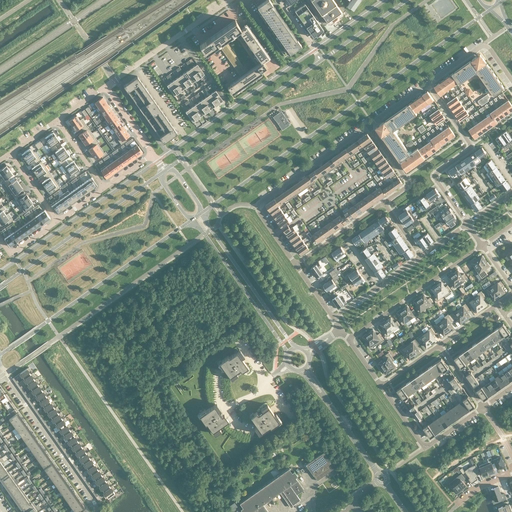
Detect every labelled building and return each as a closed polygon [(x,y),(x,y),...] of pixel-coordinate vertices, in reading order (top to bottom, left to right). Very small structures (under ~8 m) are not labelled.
[(269,0),(266,0),(257,7),(290,53),(301,45),(269,0)] [(342,13),(337,5),(333,0),(310,0),(321,16),(321,15),(327,23),(328,23),(328,24),(329,24),(329,23),(330,23),(330,22),(329,22),(333,19),(334,19),(333,20),(334,22),(338,19),(337,17),(336,18),(336,17),(340,14),(340,15),(341,15),(342,14),(342,13)] [(349,0),(350,1),(348,4),(354,8),(360,0),(349,0)] [(298,9),(298,10),(296,12),(298,15),(303,22),(306,27),(313,37),(316,35),(317,36),(323,30),(308,8),(306,5),(303,7),(302,6),(298,9)] [(206,41),(199,45),(205,53),(211,49),(239,30),(241,28),(235,20),(206,41)] [(227,87),(232,94),(262,73),(261,71),(266,67),(263,62),(270,57),(247,25),(239,31),(261,62),(230,84),(230,85),(227,87)] [(453,73),(452,73),(460,84),(463,82),(463,81),(462,80),(464,78),(465,80),(469,77),(468,76),(470,74),(471,76),(472,75),(473,76),(474,75),(479,76),(480,77),(481,77),(494,95),(504,88),(504,87),(502,85),(502,84),(501,85),(500,85),(499,83),(500,82),(500,81),(500,82),(498,79),(498,78),(498,79),(498,78),(497,79),(496,79),(494,77),(496,76),(494,73),(493,73),(492,74),(490,71),(492,70),(491,70),(490,67),(489,67),(488,64),(487,64),(486,62),(486,61),(485,61),(483,58),(481,59),(478,59),(477,57),(476,57),(473,59),(473,60),(471,61),(470,61),(467,63),(465,65),(464,65),(462,67),(461,67),(459,69),(458,69),(453,73)] [(197,64),(192,68),(196,73),(201,69),(197,64)] [(192,68),(187,71),(191,76),(196,73),(192,68)] [(196,73),(199,78),(204,74),(201,69),(196,73)] [(187,71),(182,75),(186,80),(191,76),(187,71)] [(191,76),(194,81),(199,78),(196,73),(191,76)] [(460,84),(452,73),(452,74),(450,75),(449,75),(448,75),(448,76),(448,77),(448,76),(448,77),(454,86),(459,82),(460,84)] [(182,75),(177,78),(181,83),(186,80),(182,75)] [(141,82),(137,76),(124,86),(128,91),(141,82)] [(186,80),(189,85),(194,81),(191,76),(186,80)] [(454,86),(448,77),(446,78),(445,78),(444,78),(444,79),(444,80),(450,89),(454,86)] [(177,78),(172,82),(176,87),(181,83),(177,78)] [(181,83),(184,88),(189,85),(186,80),(181,83)] [(450,89),(444,80),(443,80),(441,81),(440,81),(439,82),(440,83),(439,83),(445,92),(450,89)] [(145,87),(141,82),(128,91),(132,97),(145,87)] [(172,82),(167,85),(170,90),(176,87),(172,82)] [(176,87),(179,92),(184,88),(181,83),(176,87)] [(445,92),(439,83),(437,85),(437,84),(436,84),(435,85),(435,86),(441,95),(445,92)] [(149,93),(145,87),(132,97),(136,103),(149,93)] [(170,90),(174,96),(179,92),(176,87),(170,90)] [(214,99),(219,95),(218,94),(217,92),(216,90),(211,94),(214,99)] [(423,94),(429,103),(434,100),(428,91),(427,91),(426,91),(425,92),(425,93),(423,94)] [(153,99),(149,93),(136,103),(140,108),(153,99)] [(209,103),(214,99),(211,94),(206,97),(209,103)] [(419,97),(425,106),(429,103),(423,94),(423,95),(422,94),(421,95),(421,96),(419,97)] [(218,104),(223,101),(222,99),(221,97),(219,95),(214,99),(218,104)] [(488,99),(487,97),(487,96),(486,95),(478,101),(478,102),(480,104),(481,105),(483,103),(485,102),(486,101),(488,100),(488,99)] [(98,107),(106,101),(103,97),(95,103),(98,107)] [(204,106),(209,103),(206,97),(201,101),(204,106)] [(414,100),(420,109),(425,106),(419,97),(418,97),(418,98),(418,97),(417,97),(416,98),(416,99),(414,100)] [(460,101),(456,97),(447,103),(448,103),(447,103),(448,103),(447,104),(448,105),(449,105),(451,107),(451,108),(460,101)] [(157,104),(153,99),(140,108),(144,114),(157,104)] [(213,108),(218,104),(214,99),(209,103),(213,108)] [(410,103),(410,104),(417,114),(416,112),(420,109),(414,100),(414,101),(414,100),(413,100),(412,101),(412,102),(410,104),(410,103)] [(106,101),(98,107),(101,111),(109,106),(106,101)] [(199,110),(204,106),(201,101),(196,104),(199,110)] [(463,106),(460,101),(451,108),(450,109),(451,110),(452,110),(454,112),(463,106)] [(208,111),(213,108),(209,103),(204,106),(208,111)] [(161,110),(157,104),(144,114),(148,120),(161,110)] [(194,113),(199,110),(196,104),(191,108),(194,113)] [(417,114),(410,104),(409,104),(407,106),(406,106),(407,106),(404,108),(401,110),(398,112),(395,114),(392,116),(389,118),(386,120),(384,122),(383,122),(380,125),(382,127),(381,130),(379,131),(381,135),(382,135),(383,137),(383,138),(385,140),(385,141),(387,143),(387,144),(389,143),(391,145),(390,146),(389,146),(389,147),(389,146),(391,149),(392,149),(392,150),(393,149),(395,151),(394,152),(393,152),(394,152),(395,155),(396,155),(397,154),(399,157),(398,157),(397,158),(398,158),(397,158),(398,158),(400,161),(401,162),(407,171),(406,169),(409,168),(410,169),(409,169),(410,169),(413,167),(412,165),(415,164),(415,165),(416,165),(419,163),(418,161),(421,159),(421,160),(422,161),(425,159),(418,148),(410,154),(397,136),(398,136),(398,135),(397,134),(398,128),(399,128),(399,127),(400,126),(399,125),(401,123),(402,124),(402,125),(408,120),(407,119),(410,117),(411,118),(410,117),(413,115),(413,116),(414,116),(417,114)] [(510,113),(504,104),(499,107),(506,116),(506,115),(508,114),(509,114),(510,114),(510,113)] [(103,116),(112,110),(109,106),(101,111),(99,112),(99,113),(102,117),(103,116)] [(203,115),(208,111),(204,106),(199,110),(203,115)] [(466,110),(463,106),(454,112),(454,113),(454,114),(455,114),(457,116),(466,110)] [(506,116),(499,107),(495,110),(501,119),(503,117),(504,117),(504,118),(505,117),(506,116),(505,116),(506,116)] [(185,112),(189,117),(194,113),(191,108),(185,112)] [(430,115),(433,120),(442,113),(441,111),(441,110),(440,109),(439,109),(430,115)] [(112,110),(103,116),(106,120),(115,114),(112,110)] [(165,116),(161,110),(148,120),(151,125),(165,116)] [(198,118),(203,115),(199,110),(194,113),(198,118)] [(469,115),(466,110),(457,116),(457,117),(457,118),(457,119),(458,119),(459,118),(460,120),(460,121),(469,115)] [(501,119),(495,110),(491,113),(498,123),(497,122),(499,120),(499,121),(500,121),(501,120),(501,119)] [(282,111),(273,118),(282,130),(290,124),(289,123),(282,111)] [(193,122),(198,118),(194,113),(189,117),(193,122)] [(442,114),(442,113),(433,120),(437,124),(445,118),(446,118),(445,118),(444,116),(444,115),(443,114),(443,113),(442,114)] [(498,123),(491,113),(490,113),(491,114),(487,117),(493,126),(494,126),(495,125),(496,125),(495,124),(497,123),(498,123)] [(108,125),(118,118),(115,114),(106,120),(105,121),(108,125)] [(77,115),(69,121),(72,126),(80,120),(77,115)] [(169,121),(165,116),(151,125),(155,131),(169,121)] [(493,126),(487,117),(482,120),(489,129),(490,129),(491,129),(491,128),(493,126)] [(82,129),(87,126),(82,119),(82,118),(80,120),(72,126),(75,130),(80,127),(82,129)] [(118,118),(108,125),(111,129),(111,130),(112,129),(121,122),(118,118)] [(489,129),(482,120),(478,123),(484,132),(485,132),(486,132),(487,132),(487,131),(486,131),(488,129),(489,129)] [(173,127),(169,121),(155,131),(159,137),(173,127)] [(121,122),(112,129),(115,133),(124,126),(121,122)] [(484,132),(478,123),(474,126),(480,135),(481,136),(482,135),(482,134),(484,132)] [(421,133),(426,129),(422,125),(417,128),(421,133)] [(92,133),(87,126),(82,129),(84,132),(79,135),(82,140),(92,133)] [(124,126),(115,133),(113,133),(114,134),(117,138),(127,131),(124,126)] [(480,135),(474,126),(469,130),(475,139),(475,138),(475,139),(476,138),(476,139),(477,139),(478,138),(478,137),(480,135)] [(177,133),(173,127),(159,137),(164,142),(177,133)] [(449,127),(444,130),(451,139),(453,137),(453,138),(454,138),(455,137),(455,136),(449,127)] [(451,139),(444,130),(440,133),(446,142),(449,140),(449,141),(451,140),(451,139),(450,139),(451,139)] [(126,141),(125,139),(130,135),(127,131),(117,138),(121,145),(126,141)] [(511,139),(506,131),(501,134),(508,144),(511,141),(511,139)] [(57,137),(53,132),(44,138),(47,143),(48,143),(57,137)] [(97,140),(92,133),(82,140),(85,145),(90,141),(92,143),(97,140)] [(359,140),(350,146),(354,151),(356,150),(358,149),(364,144),(371,139),(367,133),(359,140)] [(446,142),(440,133),(436,136),(442,145),(444,143),(444,144),(445,144),(446,143),(446,142)] [(508,144),(501,134),(496,138),(503,148),(508,144)] [(442,145),(436,136),(431,139),(438,149),(438,148),(440,147),(441,147),(442,146),(442,145)] [(46,144),(51,151),(56,147),(55,145),(60,141),(57,137),(48,143),(47,143),(46,144)] [(374,143),(371,139),(364,144),(367,149),(374,143)] [(438,149),(431,139),(432,141),(428,143),(434,152),(434,153),(435,153),(436,152),(436,151),(438,149)] [(92,143),(94,146),(89,150),(92,154),(101,148),(98,143),(99,143),(97,140),(92,143)] [(378,148),(374,143),(367,149),(370,153),(378,148)] [(434,152),(428,143),(423,147),(429,156),(430,155),(430,156),(431,156),(432,155),(432,154),(431,154),(434,152),(434,153),(434,152)] [(142,153),(136,144),(132,147),(131,147),(132,148),(138,156),(142,153)] [(67,151),(63,146),(58,150),(56,147),(51,151),(56,158),(67,151)] [(356,154),(354,151),(350,146),(346,149),(351,157),(356,154)] [(429,156),(423,147),(419,150),(418,148),(425,159),(425,158),(426,159),(427,158),(427,157),(429,156)] [(482,147),(475,152),(479,158),(486,153),(482,147)] [(25,159),(33,153),(34,153),(31,148),(22,154),(25,159)] [(95,159),(101,155),(102,158),(107,154),(105,152),(104,152),(101,148),(92,154),(95,159)] [(128,151),(133,159),(138,156),(132,148),(128,151)] [(351,157),(346,149),(332,158),(338,166),(343,163),(341,160),(345,158),(346,160),(351,157)] [(371,155),(374,160),(382,154),(379,150),(371,155)] [(56,158),(61,165),(66,162),(65,159),(70,156),(67,151),(56,158)] [(123,154),(129,162),(133,159),(128,151),(124,154),(123,154)] [(479,158),(475,152),(471,155),(476,163),(481,160),(479,158)] [(34,160),(35,162),(40,159),(38,156),(36,158),(33,153),(25,159),(28,163),(34,160)] [(119,157),(125,165),(129,162),(123,154),(124,154),(123,153),(118,156),(119,157)] [(385,159),(382,154),(374,160),(378,164),(385,159)] [(476,163),(471,155),(466,159),(472,166),(476,163)] [(115,160),(120,168),(125,165),(119,157),(115,160)] [(338,166),(332,158),(332,159),(328,162),(333,169),(338,166)] [(40,159),(35,162),(37,165),(32,168),(35,173),(43,167),(43,168),(45,166),(40,159)] [(388,163),(385,159),(378,164),(381,168),(388,163)] [(67,172),(68,172),(68,171),(77,165),(73,160),(68,164),(66,162),(61,165),(67,172)] [(110,163),(116,171),(120,168),(115,160),(110,163)] [(470,167),(465,160),(460,163),(466,171),(470,167)] [(496,167),(491,160),(486,163),(491,170),(491,171),(496,167)] [(333,169),(328,162),(324,165),(329,172),(333,169)] [(116,171),(110,163),(106,166),(106,167),(111,175),(116,171)] [(391,168),(388,163),(381,168),(384,173),(391,168)] [(466,171),(460,163),(456,166),(460,171),(461,174),(466,171)] [(10,170),(6,165),(0,169),(0,172),(2,175),(10,170)] [(68,172),(71,176),(70,177),(72,179),(76,176),(75,173),(80,170),(77,165),(68,171),(68,172)] [(111,175),(106,167),(106,166),(105,165),(105,166),(100,169),(107,178),(111,175)] [(329,172),(324,165),(319,168),(325,175),(329,172)] [(460,171),(456,166),(449,171),(453,176),(458,173),(459,175),(461,174),(460,171)] [(38,178),(44,174),(45,177),(50,173),(48,170),(46,172),(43,168),(43,167),(35,173),(38,178)] [(499,171),(496,167),(491,171),(491,170),(488,172),(491,177),(499,171)] [(325,175),(319,168),(315,171),(315,170),(311,173),(310,174),(306,177),(311,185),(316,181),(315,179),(318,176),(320,179),(325,175)] [(394,172),(391,168),(384,173),(387,178),(390,176),(389,176),(394,172)] [(10,170),(2,175),(5,180),(3,181),(5,184),(9,180),(8,178),(13,174),(10,170)] [(502,176),(499,171),(491,177),(495,181),(502,176)] [(45,177),(47,179),(42,183),(45,187),(53,182),(53,181),(50,177),(52,176),(50,173),(45,177)] [(505,180),(502,176),(495,181),(498,186),(500,184),(505,180)] [(97,185),(92,177),(87,180),(93,188),(97,185)] [(311,185),(306,177),(302,180),(307,188),(311,185)] [(9,180),(5,184),(10,191),(20,184),(16,179),(11,183),(9,180)] [(403,183),(399,179),(394,182),(392,184),(395,189),(403,183)] [(468,186),(463,179),(458,183),(463,190),(468,187),(468,186)] [(48,192),(54,188),(55,191),(60,187),(55,180),(53,181),(53,182),(45,187),(48,192)] [(87,180),(83,184),(88,191),(93,188),(87,180)] [(307,188),(302,180),(297,183),(303,191),(307,188)] [(510,187),(505,180),(500,184),(498,186),(499,188),(501,186),(505,191),(510,187)] [(303,191),(297,183),(293,186),(298,194),(303,191)] [(20,184),(10,191),(15,198),(19,195),(18,192),(23,189),(20,184)] [(83,184),(78,187),(84,195),(88,191),(83,184)] [(395,189),(392,184),(384,189),(387,194),(395,189)] [(470,185),(468,186),(468,187),(463,190),(466,195),(473,189),(470,185)] [(298,194),(293,186),(288,190),(294,197),(298,194)] [(78,187),(74,190),(79,198),(84,195),(78,187)] [(385,195),(380,188),(375,191),(381,199),(385,195)] [(429,201),(435,196),(437,199),(441,196),(436,188),(426,195),(429,201)] [(477,194),(473,189),(466,195),(469,199),(477,194)] [(70,193),(69,193),(75,201),(79,198),(74,190),(70,193)] [(294,197),(288,190),(284,193),(288,198),(289,200),(294,197)] [(68,191),(63,194),(70,204),(75,201),(69,193),(70,193),(68,191)] [(381,199),(375,191),(371,194),(376,202),(381,199)] [(288,198),(284,193),(275,199),(275,198),(266,205),(270,210),(278,205),(284,200),(286,199),(288,198)] [(19,195),(15,198),(20,205),(30,198),(26,194),(21,197),(19,195)] [(59,197),(60,198),(66,207),(70,204),(63,194),(59,197)] [(376,202),(371,194),(367,197),(372,205),(376,202)] [(480,198),(477,194),(469,199),(472,204),(477,200),(480,198)] [(372,205),(367,197),(362,200),(367,208),(372,205)] [(431,207),(424,197),(416,202),(419,206),(421,204),(425,210),(431,207)] [(30,198),(20,205),(25,212),(29,209),(28,206),(33,203),(30,198)] [(55,201),(56,202),(62,210),(66,207),(60,198),(55,201)] [(367,208),(362,200),(358,203),(363,211),(367,208)] [(477,200),(472,204),(477,211),(482,207),(477,200)] [(57,213),(62,210),(56,202),(51,205),(57,213)] [(363,211),(358,203),(353,206),(359,214),(363,211)] [(278,205),(270,210),(273,214),(281,209),(278,205)] [(359,214),(353,206),(349,210),(354,217),(359,214)] [(399,216),(402,221),(412,214),(409,209),(410,209),(408,206),(403,209),(405,212),(399,216)] [(443,220),(445,219),(453,213),(450,208),(440,215),(443,220)] [(284,213),(281,209),(273,214),(276,219),(284,213)] [(45,210),(40,213),(46,221),(50,218),(45,210)] [(354,217),(349,210),(344,213),(346,215),(345,216),(342,218),(340,216),(336,219),(341,227),(345,224),(347,223),(350,220),(354,217)] [(40,213),(36,217),(41,225),(46,221),(40,213)] [(287,218),(284,213),(276,219),(280,223),(287,218)] [(456,218),(453,213),(445,219),(448,224),(456,218)] [(416,219),(412,214),(402,221),(406,226),(412,222),(413,224),(418,221),(417,218),(416,219)] [(6,215),(0,219),(0,222),(2,225),(7,221),(8,224),(13,220),(11,218),(9,219),(6,215)] [(386,215),(379,220),(383,226),(390,221),(386,215)] [(36,217),(31,220),(37,228),(41,225),(36,217)] [(290,223),(287,218),(280,223),(283,228),(286,232),(289,236),(296,231),(293,226),(291,228),(288,224),(290,223)] [(341,227),(336,219),(331,222),(337,230),(341,227)] [(31,220),(27,223),(32,231),(37,228),(31,220)] [(383,226),(379,220),(374,223),(380,231),(384,228),(383,226)] [(337,230),(331,222),(327,225),(332,233),(337,230)] [(27,223),(22,226),(28,234),(32,231),(27,223)] [(380,231),(374,223),(370,227),(375,234),(380,231)] [(332,233),(327,225),(322,228),(328,236),(332,233)] [(22,226),(18,229),(24,237),(28,234),(22,226)] [(328,236),(322,228),(318,231),(323,239),(328,236)] [(374,235),(368,228),(364,231),(369,239),(374,235)] [(389,231),(394,238),(394,239),(400,235),(395,228),(389,231)] [(18,229),(14,232),(19,240),(24,237),(18,229)] [(300,236),(296,231),(289,236),(292,241),(300,236)] [(323,239),(318,231),(313,235),(319,242),(323,239)] [(369,239),(364,231),(359,234),(363,239),(365,242),(369,239)] [(14,232),(9,235),(15,243),(19,240),(14,232)] [(428,233),(423,236),(429,245),(433,241),(428,233)] [(363,239),(359,234),(352,239),(356,244),(363,239)] [(9,235),(4,239),(10,246),(15,243),(9,235)] [(403,239),(400,235),(394,239),(394,238),(392,240),(395,245),(403,239)] [(424,248),(429,245),(423,236),(422,235),(417,238),(416,237),(414,239),(417,244),(420,242),(424,248)] [(303,240),(300,236),(292,241),(295,245),(303,240)] [(406,244),(403,239),(395,245),(398,249),(406,244)] [(306,244),(303,240),(295,245),(298,250),(306,244)] [(309,249),(306,244),(298,250),(301,254),(309,249)] [(409,248),(406,244),(398,249),(401,254),(404,252),(403,252),(409,248)] [(335,259),(345,252),(341,247),(331,254),(335,259)] [(361,251),(366,258),(371,255),(371,254),(366,247),(361,251)] [(414,255),(409,248),(403,252),(404,252),(401,254),(403,256),(405,254),(408,259),(414,255)] [(374,253),(371,254),(371,255),(366,258),(369,263),(377,257),(374,253)] [(476,267),(486,261),(484,259),(485,259),(483,255),(481,257),(477,259),(476,257),(470,261),(475,268),(476,267)] [(380,262),(377,257),(369,263),(372,267),(380,262)] [(486,261),(476,267),(475,268),(482,279),(488,275),(484,269),(488,267),(490,265),(488,262),(487,263),(486,261)] [(383,266),(380,262),(372,267),(375,272),(381,268),(383,266)] [(323,274),(323,273),(319,268),(322,267),(319,263),(311,268),(318,278),(323,274)] [(381,268),(375,272),(380,279),(386,275),(381,268)] [(361,274),(357,269),(349,275),(352,280),(361,274)] [(458,269),(454,272),(455,273),(453,274),(460,283),(467,278),(464,273),(462,275),(459,272),(459,271),(458,269)] [(366,282),(361,274),(352,280),(356,285),(360,282),(362,285),(366,282)] [(460,283),(453,274),(452,275),(451,274),(448,277),(449,279),(449,278),(452,282),(449,284),(452,288),(460,283)] [(327,291),(336,284),(332,279),(323,285),(327,291)] [(500,281),(493,286),(500,295),(501,294),(502,295),(505,293),(504,290),(504,291),(501,287),(504,285),(500,281)] [(443,294),(444,296),(446,298),(453,294),(453,293),(448,285),(445,287),(442,282),(441,283),(440,282),(437,284),(437,285),(443,295),(443,294)] [(498,297),(500,295),(493,286),(492,284),(484,289),(489,296),(491,294),(494,298),(495,300),(498,297)] [(437,301),(444,296),(443,294),(443,295),(437,285),(436,286),(436,285),(432,287),(433,288),(432,289),(435,294),(433,295),(437,301)] [(474,296),(475,299),(476,299),(482,308),(483,307),(483,308),(487,306),(486,305),(487,304),(483,299),(486,298),(481,291),(474,296)] [(424,293),(420,296),(421,297),(419,298),(426,307),(433,302),(430,297),(428,299),(425,296),(425,295),(424,293)] [(339,308),(344,304),(347,302),(344,298),(342,300),(338,295),(333,299),(339,308)] [(426,307),(419,298),(417,299),(417,298),(414,301),(415,303),(415,302),(418,306),(415,308),(418,312),(426,307)] [(482,309),(481,308),(482,308),(476,299),(475,299),(468,304),(471,308),(474,306),(477,311),(478,311),(482,309)] [(458,309),(459,310),(465,319),(467,318),(468,319),(471,317),(470,315),(467,311),(469,309),(465,303),(458,309)] [(407,305),(404,307),(404,308),(403,309),(410,320),(418,315),(413,309),(411,311),(408,307),(409,307),(407,305)] [(403,325),(410,320),(403,309),(401,311),(400,310),(397,312),(398,314),(399,314),(401,318),(399,319),(403,325)] [(464,321),(465,319),(459,310),(458,309),(451,314),(455,320),(457,318),(460,322),(461,324),(464,321)] [(449,331),(451,330),(451,331),(455,328),(453,326),(450,323),(453,321),(448,314),(441,319),(441,320),(449,331)] [(394,322),(391,318),(390,318),(390,317),(386,320),(387,321),(386,321),(393,330),(400,325),(397,321),(394,322)] [(448,333),(447,332),(449,331),(441,320),(434,325),(438,331),(441,330),(443,333),(444,335),(448,333)] [(394,332),(393,330),(386,321),(385,322),(385,321),(382,323),(382,324),(381,324),(385,329),(382,331),(386,337),(394,332)] [(503,323),(499,327),(505,336),(506,337),(510,333),(503,323)] [(424,333),(425,334),(431,343),(432,343),(433,344),(436,341),(435,340),(436,340),(433,335),(435,333),(431,327),(424,333)] [(505,336),(499,327),(496,329),(495,330),(501,339),(505,336)] [(373,329),(370,331),(370,332),(369,333),(376,344),(377,345),(384,340),(379,333),(377,335),(374,331),(375,331),(373,329)] [(501,339),(495,330),(493,331),(490,333),(497,342),(501,339)] [(369,349),(376,344),(369,333),(367,335),(366,334),(363,336),(364,338),(365,338),(367,342),(365,343),(369,349)] [(431,345),(431,344),(431,343),(425,334),(424,333),(417,338),(421,344),(423,342),(426,347),(427,346),(428,347),(431,345)] [(497,342),(490,333),(487,335),(486,336),(492,345),(497,342)] [(492,345),(486,336),(484,338),(484,337),(481,339),(488,349),(492,345)] [(415,339),(407,344),(415,355),(417,354),(417,355),(420,352),(419,350),(416,347),(419,345),(415,339)] [(488,349),(481,339),(478,341),(479,341),(477,343),(483,352),(488,349)] [(483,352),(477,343),(475,344),(475,343),(472,345),(479,355),(483,352)] [(414,357),(413,356),(415,355),(407,344),(400,349),(404,355),(407,354),(409,357),(410,359),(414,357)] [(479,355),(472,345),(470,347),(470,348),(468,349),(474,358),(479,355)] [(474,358),(468,349),(466,350),(463,352),(470,361),(474,358)] [(224,368),(229,375),(231,378),(237,374),(237,373),(238,373),(240,371),(241,370),(242,372),(248,367),(248,366),(247,366),(242,358),(243,356),(239,350),(229,357),(228,356),(218,363),(219,364),(218,364),(219,364),(222,369),(224,368)] [(381,367),(381,366),(383,368),(392,361),(392,362),(394,360),(389,352),(382,357),(384,360),(380,362),(378,363),(381,367)] [(470,361),(463,352),(461,353),(461,354),(459,355),(466,364),(470,361)] [(466,365),(466,364),(459,355),(454,358),(461,368),(466,365)] [(442,358),(437,362),(444,371),(443,371),(444,372),(449,368),(442,358)] [(397,369),(392,362),(392,361),(383,368),(384,370),(383,370),(385,373),(387,372),(391,369),(393,372),(397,369)] [(444,371),(437,362),(434,363),(435,364),(433,365),(439,374),(443,371),(444,371)] [(439,374),(433,365),(431,367),(431,366),(428,368),(435,377),(439,374)] [(29,367),(20,373),(24,379),(33,373),(31,374),(29,371),(31,370),(31,369),(31,370),(29,367)] [(435,377),(428,368),(425,370),(426,370),(424,371),(430,380),(435,377)] [(430,380),(424,371),(422,373),(422,372),(419,374),(426,384),(430,380)] [(474,375),(471,372),(466,375),(469,379),(474,386),(479,383),(474,375)] [(510,381),(504,372),(500,375),(506,384),(509,382),(508,382),(510,381)] [(33,373),(24,379),(28,385),(37,378),(35,380),(33,377),(35,375),(33,373)] [(426,384),(419,374),(417,376),(415,378),(421,387),(426,384)] [(506,384),(500,375),(495,378),(501,387),(503,386),(504,386),(506,384)] [(457,381),(454,377),(450,380),(453,384),(458,391),(462,388),(457,381)] [(37,378),(28,385),(32,390),(41,384),(39,385),(37,383),(39,381),(37,379),(37,378)] [(421,387),(415,378),(413,379),(413,378),(410,380),(417,390),(421,387)] [(501,387),(495,378),(491,381),(497,390),(500,389),(500,388),(501,387)] [(417,390),(410,380),(408,382),(408,383),(406,384),(413,393),(417,390)] [(497,390),(491,381),(486,384),(493,393),(494,392),(495,392),(497,390)] [(41,384),(32,390),(36,396),(45,390),(45,389),(43,391),(41,388),(43,387),(43,386),(43,387),(41,384)] [(413,393),(406,384),(405,385),(404,385),(402,387),(408,396),(413,393)] [(486,384),(482,387),(489,397),(491,395),(491,394),(493,393),(486,384)] [(408,396),(402,387),(397,390),(404,400),(409,396),(408,396)] [(484,400),(489,397),(482,387),(477,390),(484,400)] [(45,390),(36,396),(40,402),(49,395),(47,397),(45,394),(47,392),(46,392),(45,390)] [(49,395),(40,402),(44,407),(53,401),(51,402),(49,400),(51,398),(50,398),(49,396),(49,395)] [(463,399),(464,400),(471,409),(475,406),(468,396),(463,399)] [(464,400),(459,403),(466,412),(468,411),(471,409),(464,400)] [(53,401),(44,407),(48,413),(57,407),(57,406),(55,408),(53,405),(55,404),(55,403),(54,404),(53,401)] [(466,412),(459,403),(455,406),(462,416),(464,414),(464,413),(466,412)] [(216,404),(206,411),(205,409),(200,413),(199,413),(199,414),(206,424),(207,423),(214,433),(220,429),(219,427),(227,421),(228,421),(228,420),(224,414),(223,415),(222,414),(222,413),(221,411),(220,410),(216,404)] [(252,418),(253,420),(257,426),(255,427),(259,433),(270,426),(271,427),(281,420),(280,420),(280,419),(276,414),(275,415),(268,405),(262,410),(261,411),(261,410),(258,412),(259,412),(258,413),(257,412),(250,416),(251,417),(251,418),(251,417),(252,418)] [(418,409),(415,405),(410,408),(413,413),(418,419),(423,416),(418,409)] [(462,416),(455,406),(451,409),(457,418),(459,417),(462,416)] [(57,407),(48,413),(52,419),(61,412),(59,414),(57,411),(59,409),(58,409),(57,407)] [(457,418),(451,409),(446,412),(453,422),(456,420),(455,419),(457,418)] [(61,412),(52,419),(56,424),(65,418),(63,419),(61,416),(63,415),(62,415),(61,413),(61,412)] [(453,422),(446,412),(442,415),(448,424),(450,423),(450,424),(453,422)] [(21,418),(17,413),(9,419),(12,424),(21,418)] [(448,424),(442,415),(437,419),(444,428),(447,426),(446,426),(448,424)] [(24,422),(21,418),(12,424),(15,428),(24,422)] [(65,418),(56,424),(60,430),(69,424),(69,423),(67,425),(65,422),(67,420),(66,420),(65,418)] [(444,428),(437,419),(433,422),(439,431),(441,429),(441,430),(444,428)] [(27,427),(24,422),(15,428),(19,433),(27,427)] [(433,422),(429,425),(435,434),(438,432),(437,432),(439,431),(433,422)] [(69,424),(60,430),(64,435),(73,429),(71,431),(69,428),(71,426),(70,426),(69,424)] [(431,438),(435,434),(429,425),(428,424),(423,427),(431,438)] [(30,431),(27,427),(19,433),(22,437),(30,431)] [(73,429),(64,435),(68,441),(77,435),(75,436),(73,433),(75,432),(74,432),(73,429)] [(33,436),(30,431),(22,437),(25,441),(33,436)] [(77,435),(68,441),(72,447),(81,440),(79,442),(77,439),(79,437),(78,437),(77,435)] [(36,440),(33,436),(25,441),(28,446),(36,440)] [(39,444),(36,440),(28,446),(31,450),(39,444)] [(81,441),(81,440),(72,447),(76,452),(85,446),(83,447),(81,445),(83,443),(82,443),(81,441)] [(42,449),(39,444),(31,450),(34,455),(42,449)] [(85,446),(76,452),(80,458),(89,452),(86,453),(85,450),(87,449),(87,448),(86,449),(85,446)] [(46,453),(42,449),(34,455),(37,459),(46,453)] [(89,452),(80,458),(84,464),(93,457),(90,459),(88,456),(91,454),(90,454),(89,452)] [(49,458),(46,453),(37,459),(40,463),(49,458)] [(323,453),(306,465),(317,480),(334,468),(323,453)] [(93,457),(84,464),(88,469),(97,463),(94,464),(92,462),(95,460),(94,460),(93,458),(93,457)] [(489,461),(485,463),(490,474),(495,471),(491,461),(492,460),(491,457),(487,458),(489,461)] [(498,468),(501,467),(505,466),(501,457),(494,459),(495,460),(494,461),(495,464),(496,464),(498,468)] [(52,462),(49,458),(40,463),(44,468),(52,462)] [(56,468),(53,463),(44,469),(48,474),(56,468)] [(97,463),(88,469),(92,475),(101,469),(101,468),(98,470),(96,467),(99,466),(99,465),(98,466),(97,463)] [(485,463),(479,465),(480,467),(478,468),(479,472),(482,471),(484,476),(490,474),(485,463)] [(464,471),(469,478),(468,479),(472,483),(478,479),(476,477),(478,476),(477,473),(479,472),(479,473),(479,472),(478,468),(476,464),(475,464),(476,465),(470,467),(464,471)] [(59,472),(56,468),(48,474),(51,478),(59,472)] [(290,507),(300,500),(297,495),(304,490),(295,477),(298,476),(297,475),(294,471),(292,473),(289,468),(240,503),(243,507),(240,509),(242,511),(268,511),(263,504),(280,492),(290,507)] [(8,472),(5,469),(0,472),(0,476),(1,478),(9,471),(8,472)] [(101,469),(92,475),(96,481),(105,474),(102,476),(100,473),(103,471),(102,471),(101,469)] [(12,475),(9,471),(1,478),(1,479),(3,482),(12,475)] [(62,477),(59,472),(51,478),(54,483),(62,477)] [(105,474),(96,481),(100,486),(109,480),(106,481),(104,478),(107,477),(106,477),(104,475),(105,474)] [(461,474),(454,480),(456,482),(451,486),(457,493),(460,490),(461,490),(463,489),(463,488),(466,486),(466,485),(462,481),(465,478),(461,474)] [(15,479),(12,475),(3,482),(5,485),(5,484),(6,485),(15,479)] [(65,481),(62,477),(54,483),(57,487),(65,481)] [(15,479),(6,485),(7,486),(6,487),(8,490),(18,483),(17,483),(16,484),(14,480),(15,479)] [(109,480),(100,486),(104,492),(113,486),(113,485),(110,487),(108,484),(111,483),(110,482),(110,483),(108,480),(109,480)] [(68,486),(65,481),(57,487),(60,492),(68,486)] [(20,487),(18,483),(8,490),(10,493),(11,492),(12,493),(20,487)] [(72,490),(68,486),(60,492),(63,496),(72,490)] [(113,486),(104,492),(108,498),(115,493),(112,490),(115,488),(114,488),(112,486),(113,486)] [(498,486),(491,489),(495,500),(501,498),(502,501),(506,499),(504,493),(501,494),(498,486)] [(23,491),(20,487),(12,493),(12,494),(12,495),(14,498),(23,491)] [(75,494),(72,490),(63,496),(66,500),(75,494)] [(26,495),(23,491),(14,498),(16,501),(16,500),(17,501),(26,495)] [(78,499),(75,494),(66,500),(69,505),(78,499)] [(29,499),(26,495),(17,501),(18,502),(17,503),(19,505),(29,499)] [(31,503),(29,499),(19,505),(19,506),(20,505),(21,506),(20,507),(22,509),(33,502),(33,501),(31,503)] [(81,503),(78,499),(69,505),(73,509),(81,503)] [(36,506),(33,502),(22,509),(22,510),(24,508),(26,511),(27,511),(36,506)] [(78,511),(84,508),(81,503),(73,509),(74,511),(78,511)]
